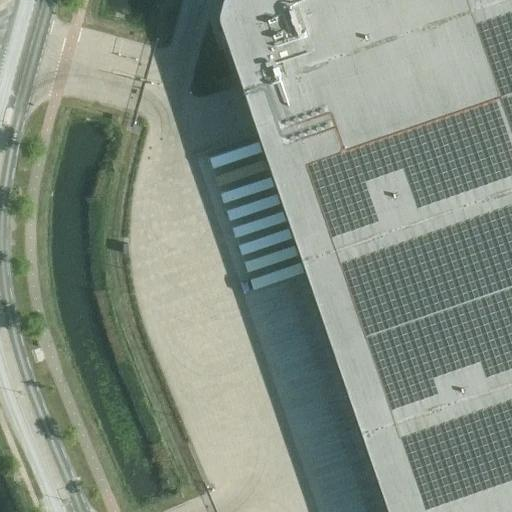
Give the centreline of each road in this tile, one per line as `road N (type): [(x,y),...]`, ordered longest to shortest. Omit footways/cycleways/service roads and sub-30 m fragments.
road 1 (tertiary): [(81,511),(19,354),(1,281),(0,230)]
road 2 (tertiary): [(0,213),(37,46)]
road 3 (tertiary): [(0,374),(57,511)]
